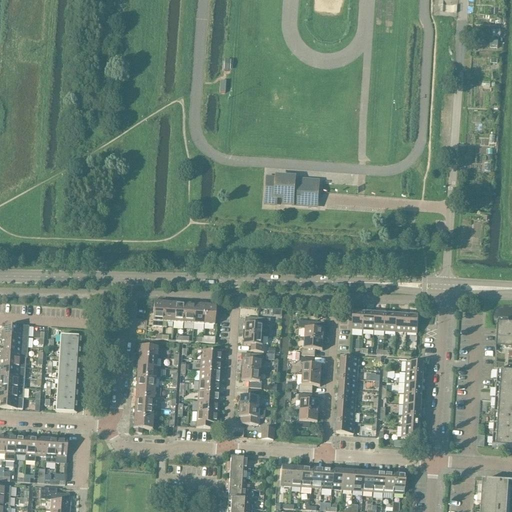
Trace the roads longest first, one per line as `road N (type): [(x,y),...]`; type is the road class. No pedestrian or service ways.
road 1 (tertiary): [(123,279),(444,286)]
road 2 (unclassified): [(444,286),(463,0)]
road 3 (residential): [(82,422),(89,322),(0,318)]
road 4 (residential): [(432,458),(444,286)]
road 5 (residential): [(107,425),(123,279)]
road 6 (residential): [(479,320),(467,462)]
road 7 (residential): [(226,449),(232,307)]
road 8 (residential): [(327,453),(332,320)]
road 9 (tertiary): [(0,276),(123,279)]
